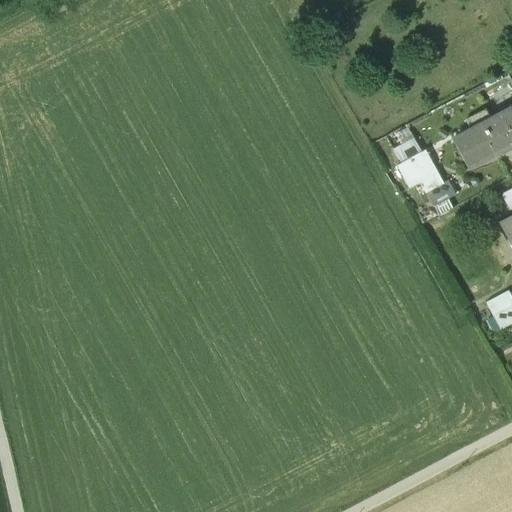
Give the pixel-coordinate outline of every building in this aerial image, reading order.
[(454,110),(437,119),(447,138),(464,129),(454,110)] [(511,114),(510,111),(450,143),(465,171),(482,162),(482,163),(511,146),(511,114)] [(388,147),(405,188),(418,183),(422,192),(438,185),(417,135),(388,147)] [(446,184),(424,196),(431,210),(453,197),(446,184)] [(511,190),(499,197),(511,218),(511,217),(511,190)] [(511,217),(511,218),(498,225),(511,250),(511,217)] [(511,303),(507,295),(485,306),(492,318),(511,307),(511,303)] [(511,307),(492,318),(500,332),(511,325),(511,307)]
